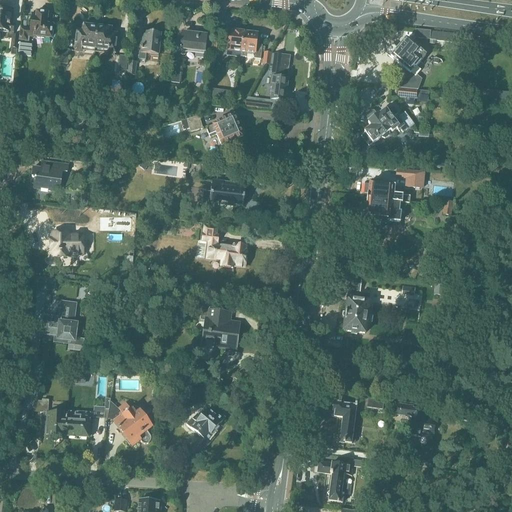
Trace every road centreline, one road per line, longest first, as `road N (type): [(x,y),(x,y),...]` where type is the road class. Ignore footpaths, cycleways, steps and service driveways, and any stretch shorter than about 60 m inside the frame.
road 1 (secondary): [(277,497),(331,78)]
road 2 (residential): [(199,488),(0,473)]
road 3 (primary): [(354,20),(379,12),(511,32)]
